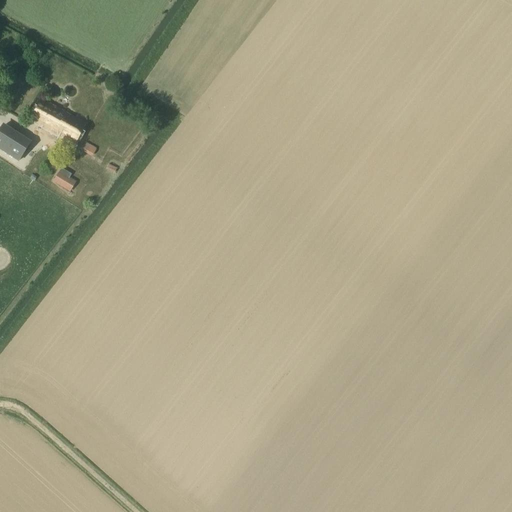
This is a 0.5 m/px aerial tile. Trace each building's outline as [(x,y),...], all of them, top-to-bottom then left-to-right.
[(31,120),(75,144),(85,126),(41,102),(31,120)] [(30,144),(2,127),(0,130),(0,148),(19,161),(30,144)] [(82,151),(92,157),(97,149),(86,143),(82,151)] [(96,159),(102,162),(105,156),(99,152),(96,159)] [(72,174),(62,168),(53,182),(70,192),(77,182),(70,178),(72,174)]
